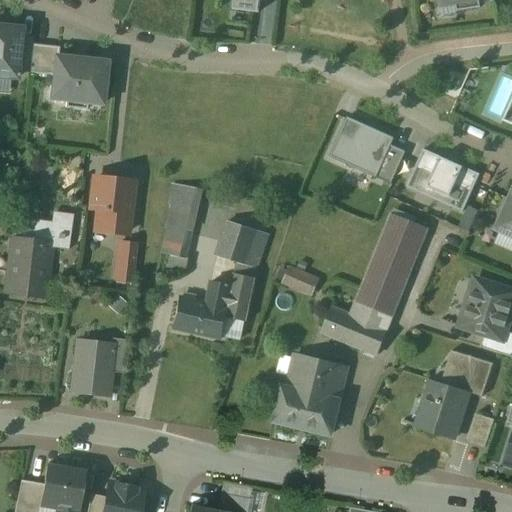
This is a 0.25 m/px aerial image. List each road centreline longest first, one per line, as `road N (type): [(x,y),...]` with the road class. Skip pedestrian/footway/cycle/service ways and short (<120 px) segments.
road 1 (residential): [(27,0),(147,50),(324,68),(511,158)]
road 2 (residential): [(183,452),(436,498)]
road 3 (residential): [(0,426),(183,452)]
